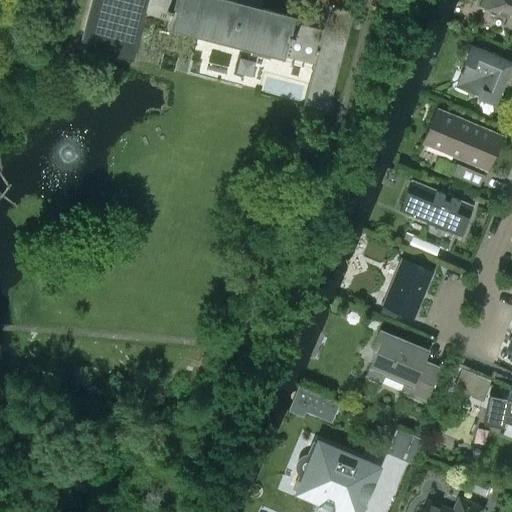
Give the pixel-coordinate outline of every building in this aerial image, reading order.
[(293,17),(259,9),(257,8),(259,1),(256,0),(244,0),(242,4),(226,0),(175,0),(175,3),(163,0),(89,0),(77,48),(131,62),(144,14),(171,21),(169,26),(282,55),(280,60),(312,68),(302,105),(326,111),(333,83),(335,83),(342,58),(340,57),(352,11),(328,5),(322,31),(291,23),(293,17)] [(511,0),(482,0),(480,4),(508,16),(504,25),(511,28),(511,0)] [(465,63),(459,77),(463,88),(478,94),(477,96),(495,104),(498,98),(497,98),(500,93),(504,84),(511,87),(511,67),(511,63),(511,60),(470,43),(463,62),(465,63)] [(421,142),(486,169),(488,170),(503,135),(435,107),(421,142)] [(456,163),(451,174),(479,185),(483,174),(456,163)] [(473,205),(411,179),(399,208),(460,235),(473,205)] [(413,317),(432,270),(401,257),(382,304),(413,317)] [(439,367),(423,361),(428,349),(379,328),(365,361),(370,363),(365,375),(382,382),(385,373),(404,381),(400,390),(425,400),(439,367)] [(481,399),(490,379),(461,367),(453,387),(481,399)] [(298,384),(290,406),(333,420),(341,398),(298,384)] [(511,389),(509,388),(506,396),(489,393),(483,422),(504,427),(505,420),(511,422),(511,389)] [(382,445),(410,460),(421,437),(393,423),(382,445)] [(371,480),(377,467),(377,466),(376,466),(372,464),(371,463),(370,462),(368,461),(367,461),(364,459),(361,459),(359,459),(319,442),(318,441),(318,442),(312,456),(311,455),(310,455),(308,455),(306,455),(303,456),(301,457),(300,458),(299,459),(298,460),(297,461),(297,462),(296,464),(296,465),(296,466),(296,468),(296,469),(297,470),(297,472),(298,473),(300,475),(302,476),(303,477),(297,491),(302,493),(303,494),(306,496),(309,497),(312,498),(315,498),(346,511),(358,511),(363,502),(371,480)] [(427,501),(421,511),(478,511),(480,508),(459,499),(453,511),(427,501)]
